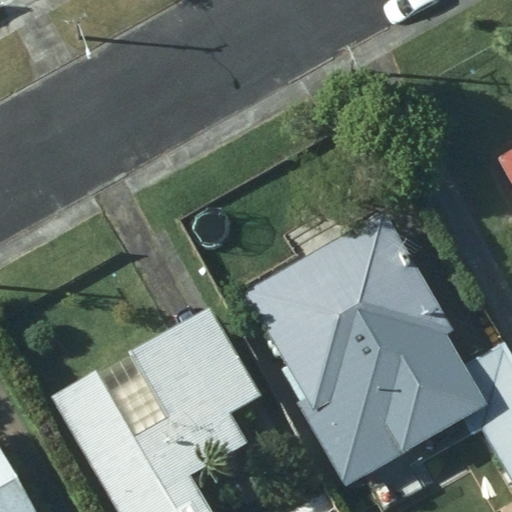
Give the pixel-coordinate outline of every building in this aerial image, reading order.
[(511,156),(500,163),(511,185),(511,156)] [(455,339),(387,219),(243,298),(309,419),(390,376),(400,394),(438,374),(427,354),(455,339)] [(265,400),(210,312),(51,402),(114,511),(209,511),(190,479),(246,446),(231,420),(265,400)] [(511,461),(511,364),(459,392),(499,468),(511,461)] [(0,511),(32,511),(0,453),(0,511)] [(337,511),(321,486),(277,511),(337,511)]
